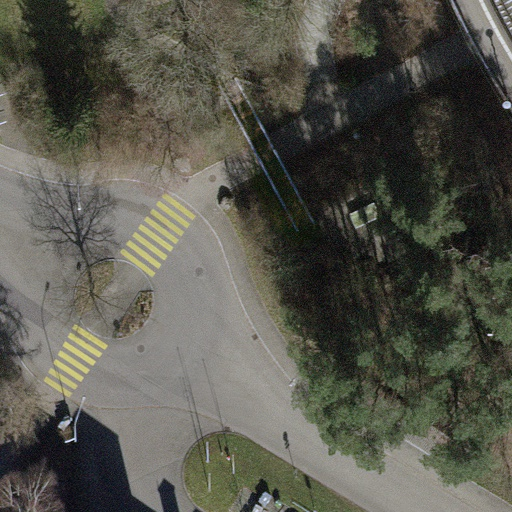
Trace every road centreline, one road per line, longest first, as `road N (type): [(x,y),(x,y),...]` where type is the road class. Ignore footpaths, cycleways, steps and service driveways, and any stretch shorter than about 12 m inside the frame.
road 1 (residential): [(140,379),(164,365),(191,323),(184,266),(144,231),(117,225),(89,228),(46,262)]
road 2 (residential): [(46,262),(34,303),(52,354),(113,384),(140,379)]
road 3 (residential): [(140,379),(139,474),(150,511)]
